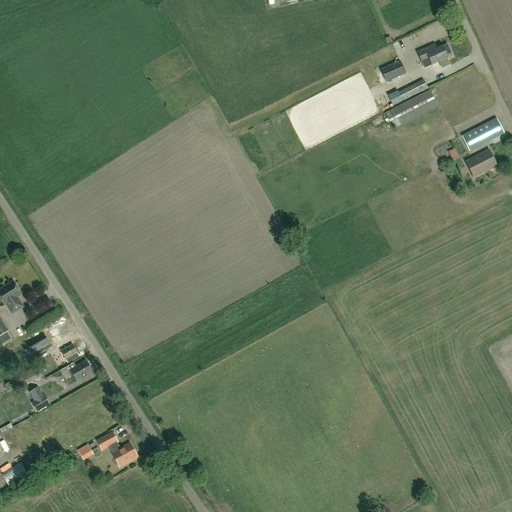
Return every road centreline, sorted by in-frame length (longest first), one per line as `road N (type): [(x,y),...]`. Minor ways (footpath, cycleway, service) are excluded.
road 1 (unclassified): [(203,511),(0,198)]
road 2 (unclassified): [(511,126),(454,0)]
